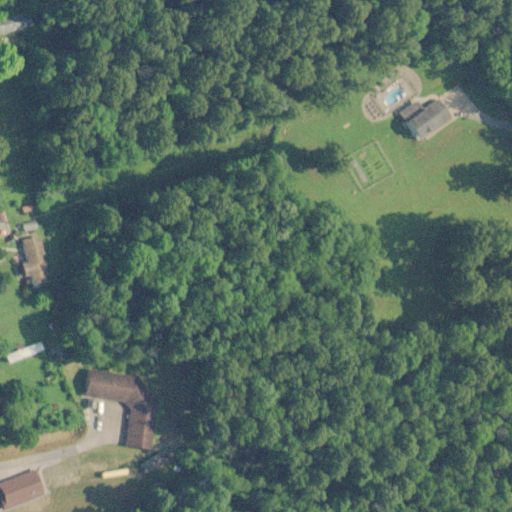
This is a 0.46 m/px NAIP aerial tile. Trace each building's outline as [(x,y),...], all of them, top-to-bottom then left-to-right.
[(0,21),(0,38),(29,24),(22,10),(0,21)] [(454,119),(440,100),(404,125),(418,144),(454,119)] [(48,285),(42,238),(22,240),(28,287),(48,285)] [(157,395),(143,393),(145,379),(88,372),(85,398),(129,404),(124,448),(150,451),(157,395)] [(121,471),(93,471),(93,482),(120,482),(121,471)]
